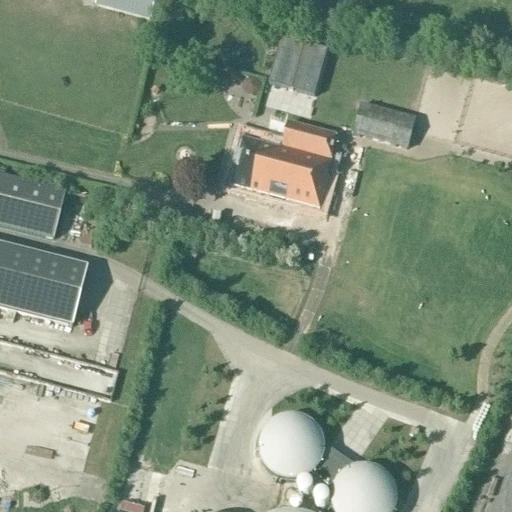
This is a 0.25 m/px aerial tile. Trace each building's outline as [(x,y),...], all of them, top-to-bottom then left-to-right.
[(150,21),(155,0),(97,0),(96,7),(150,21)] [(257,94),(258,79),(243,79),(242,93),(257,94)] [(408,152),(416,121),(361,106),(353,137),(408,152)] [(243,137),(230,187),(320,211),(329,177),(328,177),(332,161),(331,161),(337,136),(289,123),(282,148),(243,137)] [(410,151),(402,190),(427,195),(435,156),(410,151)] [(0,229),(51,242),(63,196),(0,179),(0,229)] [(0,311),(71,329),(85,271),(0,249),(0,311)] [(95,427),(100,404),(24,386),(20,404),(54,412),(47,443),(88,453),(95,427)] [(408,434),(395,425),(390,432),(381,427),(372,441),(393,455),(408,434)] [(0,437),(0,453),(35,462),(39,448),(0,437)] [(140,478),(140,467),(114,468),(114,479),(140,478)] [(426,481),(419,500),(428,503),(435,485),(426,481)]
